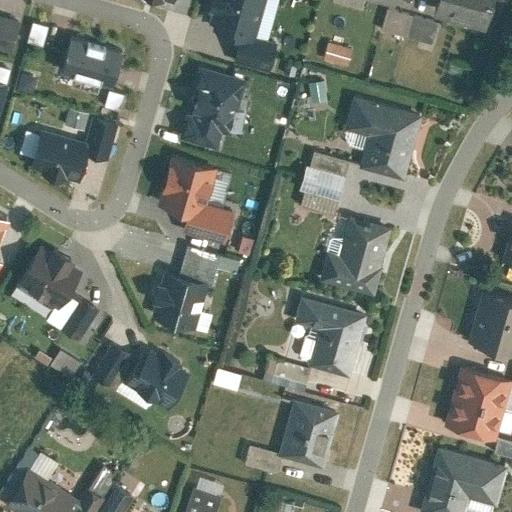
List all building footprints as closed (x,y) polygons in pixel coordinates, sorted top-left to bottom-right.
[(265,0),(224,0),(215,40),(254,49),(265,0)] [(489,0),(437,0),(433,18),(483,29),(489,0)] [(384,4),(378,27),(432,42),(439,19),(384,4)] [(19,22),(0,18),(0,48),(13,51),(19,22)] [(41,34),(44,23),(29,19),(26,30),(41,34)] [(119,56),(69,43),(60,79),(110,92),(119,56)] [(345,62),(347,55),(323,49),(321,56),(345,62)] [(244,82),(196,69),(177,141),(215,151),(220,133),(229,135),(244,82)] [(16,70),(14,86),(31,88),(33,71),(16,70)] [(323,81),(310,82),(312,101),(324,100),(323,81)] [(422,115),(352,98),(344,129),(367,135),(358,168),(405,180),(422,115)] [(86,145),(41,135),(32,172),(77,182),(86,145)] [(308,146),(293,200),(330,211),(345,156),(308,146)] [(229,241),(235,212),(209,206),(216,172),(168,161),(157,212),(182,217),(179,230),(229,241)] [(388,229),(350,221),(341,259),(324,256),(318,282),(374,295),(388,229)] [(511,225),(502,256),(511,258),(511,225)] [(80,273),(40,249),(20,282),(60,306),(80,273)] [(205,287),(168,276),(155,320),(193,331),(205,287)] [(467,335),(511,347),(511,292),(480,284),(467,335)] [(366,316),(300,299),(294,324),(321,331),(311,369),(349,379),(366,316)] [(108,383),(120,347),(108,343),(96,379),(108,383)] [(299,388),(307,365),(265,350),(255,379),(276,386),(278,380),(299,388)] [(79,363),(61,353),(53,368),(71,378),(79,363)] [(187,376),(148,353),(128,385),(167,410),(187,376)] [(442,420),(495,434),(511,375),(459,361),(442,420)] [(336,414),(293,401),(276,457),(319,469),(336,414)] [(436,440),(417,507),(435,511),(461,511),(467,492),(494,500),(505,459),(436,440)] [(70,511),(86,511),(111,470),(99,463),(70,511)] [(69,511),(74,505),(26,474),(4,508),(10,511),(69,511)] [(215,511),(219,498),(191,490),(184,511),(215,511)]
